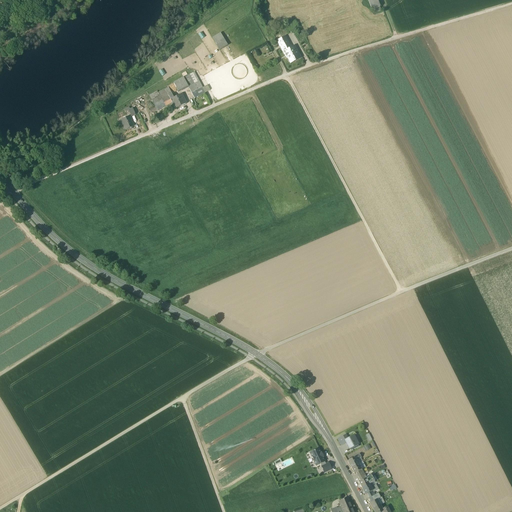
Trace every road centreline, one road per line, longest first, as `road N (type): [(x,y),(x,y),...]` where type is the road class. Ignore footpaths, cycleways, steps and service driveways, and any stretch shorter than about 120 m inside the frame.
road 1 (track): [(511,248),(255,353),(0,508)]
road 2 (residential): [(10,191),(320,60),(511,3)]
road 3 (tertiary): [(367,511),(281,372),(89,264),(10,191)]
road 4 (track): [(401,292),(252,12),(254,0)]
road 5 (track): [(22,156),(50,145),(231,0)]
road 6 (track): [(181,396),(222,511)]
